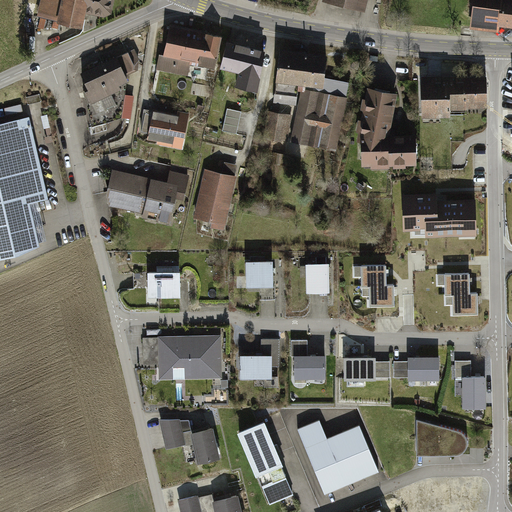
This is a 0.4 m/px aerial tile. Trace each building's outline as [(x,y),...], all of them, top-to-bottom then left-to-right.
[(40,0),(37,16),(83,25),(86,13),(105,17),(112,13),(115,0),(40,0)] [(366,11),(368,0),(323,0),(323,1),(366,11)] [(511,25),(511,0),(473,0),(470,28),(499,32),(500,24),(511,25)] [(222,35),(170,25),(164,55),(160,55),(157,71),(189,77),(192,64),(215,69),(222,35)] [(265,50),(226,41),(220,68),(240,72),(237,86),(256,90),(265,50)] [(135,49),(79,71),(87,90),(83,92),(93,128),(123,117),(131,120),(136,96),(127,94),(129,85),(127,77),(143,71),(135,49)] [(328,55),(280,50),(277,81),(324,87),(328,55)] [(486,73),(421,75),(423,118),(451,116),(451,109),(488,107),(486,73)] [(398,92),(367,87),(356,143),(360,144),(363,165),(417,166),(416,136),(390,134),(398,92)] [(346,98),(302,89),(292,142),(337,150),(346,98)] [(276,92),(274,101),(297,104),(298,96),(276,92)] [(190,115),(150,107),(144,140),(184,147),(190,115)] [(242,112),(228,109),(223,131),(237,134),(242,112)] [(291,114),(267,111),(263,138),(286,142),(291,114)] [(47,197),(28,117),(0,123),(0,257),(17,254),(38,244),(28,201),(47,197)] [(286,155),(274,152),(272,164),(283,166),(286,155)] [(166,180),(114,168),(105,206),(170,222),(173,211),(181,213),(190,173),(169,168),(166,180)] [(236,176),(204,169),(194,216),(212,220),(211,227),(224,230),(236,176)] [(439,190),(403,191),(404,229),(415,229),(415,237),(471,237),(479,237),(479,195),(439,195),(439,190)] [(273,259),(247,261),(248,285),(274,284),(273,259)] [(329,261),(305,262),(307,292),(330,290),(329,261)] [(369,284),(387,281),(386,262),(361,263),(362,284),(369,284)] [(444,292),(454,292),(471,289),(471,270),(444,270),(444,289),(444,292)] [(180,271),(148,272),(148,297),(181,296),(180,271)] [(396,280),(387,281),(369,284),(369,305),(397,304),(396,280)] [(479,289),(471,289),(454,292),(454,312),(479,312),(479,289)] [(221,335),(159,336),(159,378),(222,377),(221,335)] [(281,349),(281,337),(263,337),(263,349),(281,349)] [(274,352),(274,373),(280,374),(280,350),(265,350),(265,352),(274,352)] [(440,352),(408,353),(408,379),(441,378),(440,352)] [(273,354),(241,354),(241,377),(274,377),(273,354)] [(326,354),(296,354),(296,377),(326,377),(326,354)] [(378,354),(342,355),(343,379),(379,378),(378,354)] [(465,398),(465,406),(487,406),(487,382),(494,382),(494,367),(486,367),(486,371),(475,371),(475,365),(460,365),(460,398),(465,398)] [(264,415),(238,425),(270,501),(296,490),(264,415)] [(304,424),(329,491),(382,471),(364,423),(330,435),(323,417),(304,424)] [(417,418),(417,451),(439,451),(439,454),(458,454),(462,452),(464,451),(466,449),(467,446),(468,444),(468,441),(468,438),(467,435),(465,433),(462,431),(460,429),(417,418)] [(179,419),(160,419),(167,449),(185,444),(179,419)] [(213,427),(191,432),(199,463),(221,458),(213,427)] [(242,511),(238,493),(214,499),(216,511),(242,511)] [(201,511),(197,494),(178,498),(181,511),(201,511)]
